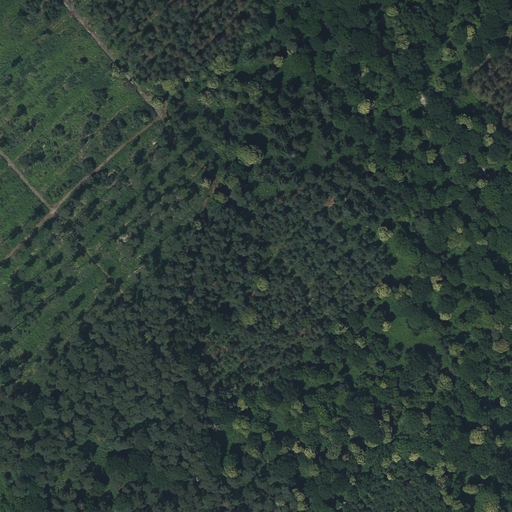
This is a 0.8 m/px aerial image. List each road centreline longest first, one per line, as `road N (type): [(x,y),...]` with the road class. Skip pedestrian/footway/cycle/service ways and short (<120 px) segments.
road 1 (unclassified): [(511,205),(337,0)]
road 2 (track): [(332,511),(511,354)]
